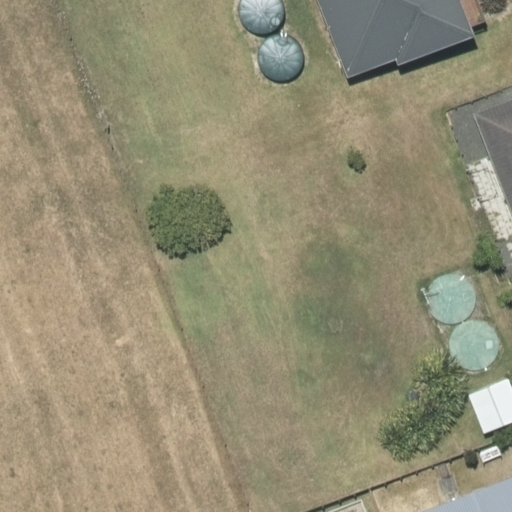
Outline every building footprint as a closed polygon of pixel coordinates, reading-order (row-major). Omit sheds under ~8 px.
[(256,39),(261,39),(266,38),(259,47),(258,51),(257,56),(257,60),(258,65),(259,69),(261,73),(264,77),(267,80),(271,83),(275,85),(279,87),(283,87),(288,87),(293,87),(297,85),(301,83),(305,81),(308,77),(311,74),(313,69),(314,65),(315,61),(315,56),(314,52),(313,47),(311,43),(308,39),(305,36),(301,33),(297,31),(293,30),(288,29),(284,29),(279,30),(282,27),(283,23),(285,19),(285,15),(285,11),(285,7),(283,3),(281,0),(236,0),(235,2),(233,6),(233,10),(233,15),(233,19),(234,23),(236,26),(239,30),(242,33),(245,35),(248,37),(252,38),(256,39)] [(325,0),(351,63),(398,45),(400,50),(459,28),(448,0),(325,0)] [(511,95),(478,109),(511,196),(511,95)] [(471,391),(487,430),(511,419),(511,375),(511,374),(471,391)] [(511,511),(511,479),(423,511),(511,511)]
